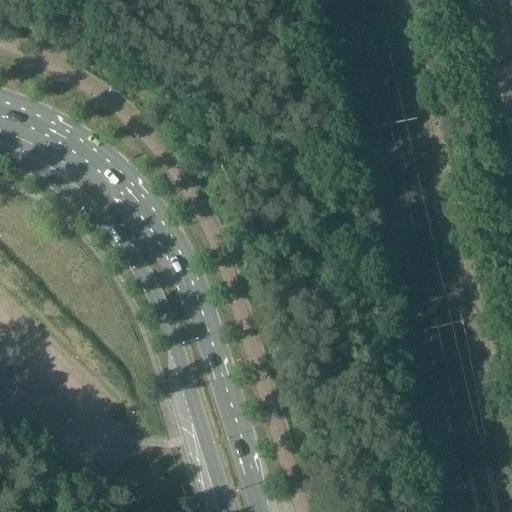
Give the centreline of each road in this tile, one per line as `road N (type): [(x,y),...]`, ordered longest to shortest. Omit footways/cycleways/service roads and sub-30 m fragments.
road 1 (primary): [(261,511),(189,277),(157,221),(114,172),(65,134),(0,109)]
road 2 (primary): [(0,152),(86,203),(158,292),(229,511)]
